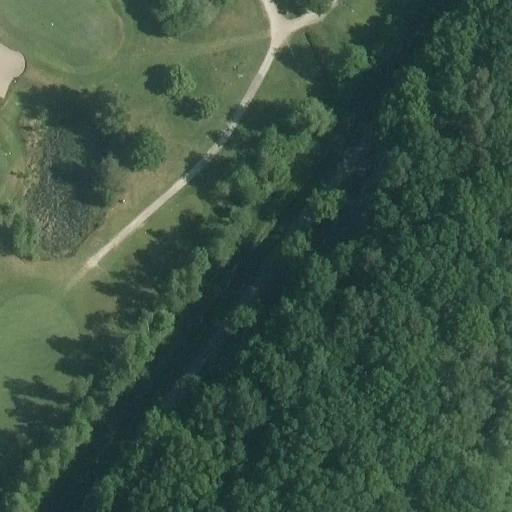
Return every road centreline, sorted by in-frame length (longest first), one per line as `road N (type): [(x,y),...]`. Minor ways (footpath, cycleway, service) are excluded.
road 1 (tertiary): [(511,12),(133,511)]
road 2 (track): [(511,394),(361,427),(267,412),(223,394)]
road 3 (track): [(508,475),(361,427)]
